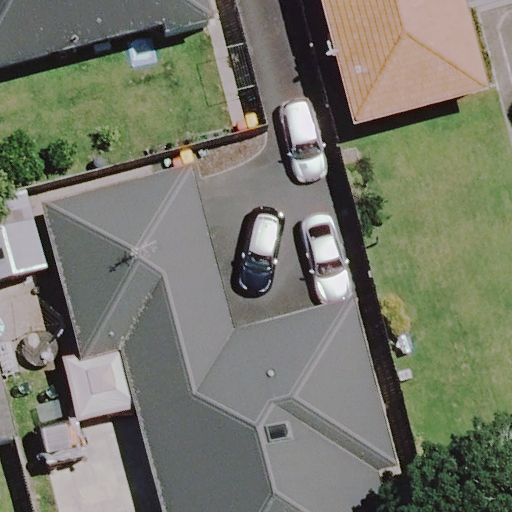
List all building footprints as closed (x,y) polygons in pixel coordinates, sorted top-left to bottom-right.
[(0,0),(0,82),(199,32),(191,0),(0,0)] [(310,0),(347,140),(482,105),(453,0),(310,0)] [(225,347),(179,181),(37,220),(77,365),(110,356),(152,511),(369,511),(362,482),(380,477),(336,317),(225,347)] [(18,208),(0,211),(0,291),(35,284),(18,208)] [(0,458),(23,453),(0,359),(0,458)]
